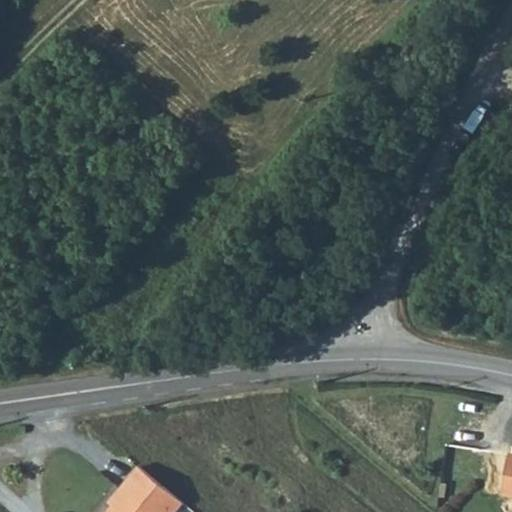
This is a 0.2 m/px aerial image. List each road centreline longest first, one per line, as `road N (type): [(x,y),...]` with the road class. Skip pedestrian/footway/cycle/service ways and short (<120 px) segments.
road 1 (tertiary): [(511,375),(415,359),(318,360),(0,402)]
road 2 (track): [(365,358),(375,317),(481,81),(505,0)]
